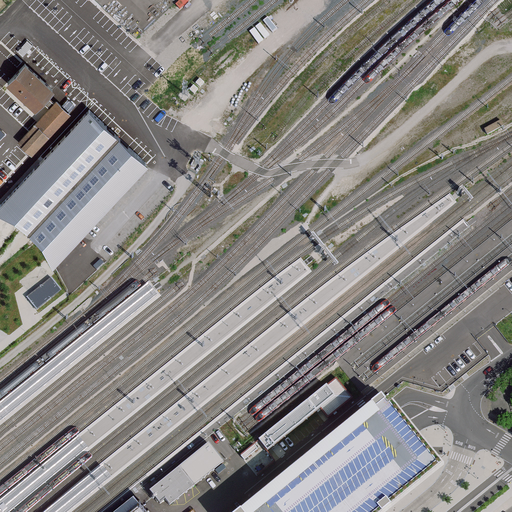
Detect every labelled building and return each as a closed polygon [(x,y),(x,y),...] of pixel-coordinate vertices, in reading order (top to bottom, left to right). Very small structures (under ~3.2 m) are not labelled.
[(29,38),(17,50),(25,57),(30,52),(31,52),(38,45),(29,38)] [(8,82),(36,108),(53,90),(25,64),(10,79),(8,82)] [(18,144),(30,156),(32,158),(71,116),(57,103),(38,123),(18,144)] [(84,115),(0,204),(0,211),(15,219),(31,232),(35,237),(42,244),(49,257),(52,263),(79,234),(147,163),(143,159),(138,155),(134,151),(129,147),(121,139),(107,126),(103,122),(98,118),(94,114),(90,110),(84,115)] [(485,130),(487,134),(504,124),(502,121),(485,130)] [(28,296),(38,309),(63,289),(53,276),(28,296)] [(0,425),(161,296),(149,281),(0,401),(0,425)] [(334,380),(243,455),(246,459),(264,445),(269,451),(319,407),(330,419),(351,399),(334,380)] [(387,511),(442,469),(439,464),(426,448),(412,430),(408,425),(400,415),(393,407),(390,409),(386,405),(383,401),(244,511),(387,511)] [(0,497),(0,511),(15,511),(74,463),(89,451),(77,436),(0,497)] [(224,461),(211,445),(152,492),(161,503),(166,499),(170,504),(224,461)] [(42,511),(71,511),(112,479),(100,464),(87,475),(42,511)] [(132,492),(106,511),(127,511),(140,502),(132,492)] [(168,511),(152,492),(140,502),(127,511),(168,511)]
